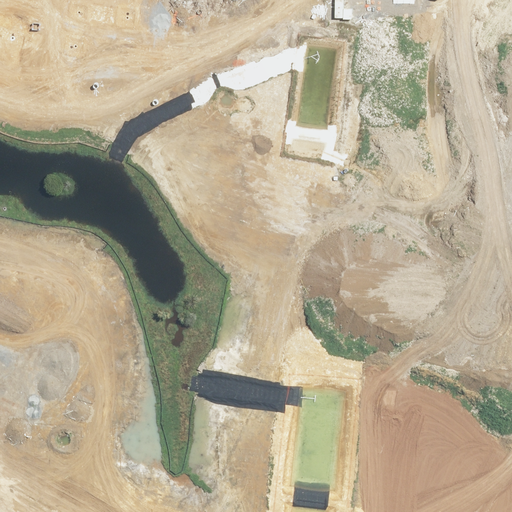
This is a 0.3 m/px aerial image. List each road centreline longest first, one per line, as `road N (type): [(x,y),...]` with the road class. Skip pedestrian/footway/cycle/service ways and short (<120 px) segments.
road 1 (secondary): [(46,328),(82,256),(204,91),(237,0)]
road 2 (residential): [(243,511),(264,325),(276,305),(310,293)]
road 3 (residential): [(356,92),(336,106),(310,293)]
road 4 (residential): [(480,315),(430,511)]
road 5 (secondary): [(8,511),(24,379),(46,328)]
road 6 (residential): [(310,293),(480,315)]
road 7 (residential): [(511,110),(356,92)]
road 8 (residential): [(385,50),(511,64)]
